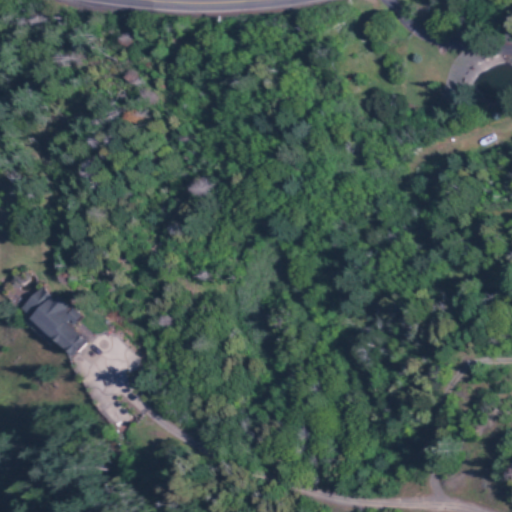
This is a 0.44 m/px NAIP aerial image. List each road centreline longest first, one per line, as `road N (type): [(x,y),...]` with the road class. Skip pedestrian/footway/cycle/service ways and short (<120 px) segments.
road 1 (residential): [(387,0),(429,42),(511,55),(474,138),(413,167),(402,201),(511,224)]
road 2 (secondary): [(138,0),(215,13),(282,0)]
